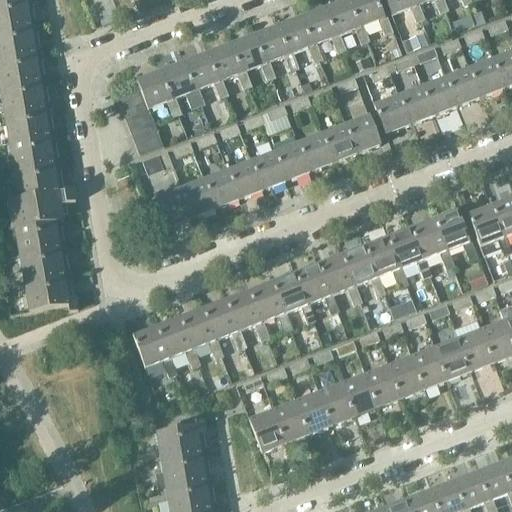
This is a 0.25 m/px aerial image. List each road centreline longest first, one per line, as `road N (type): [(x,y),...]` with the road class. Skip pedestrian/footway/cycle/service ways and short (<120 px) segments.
road 1 (residential): [(124,295),(511,141)]
road 2 (residential): [(124,295),(88,57),(237,0)]
road 3 (residential): [(271,511),(511,419)]
